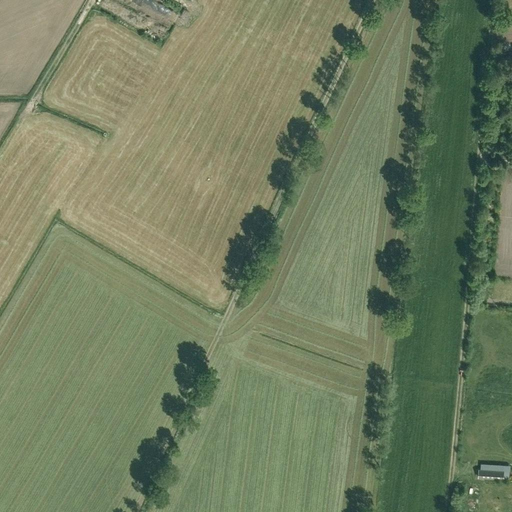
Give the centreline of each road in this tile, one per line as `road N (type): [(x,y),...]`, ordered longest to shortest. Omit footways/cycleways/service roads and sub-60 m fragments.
road 1 (track): [(372,0),(138,511)]
road 2 (track): [(490,0),(448,511)]
